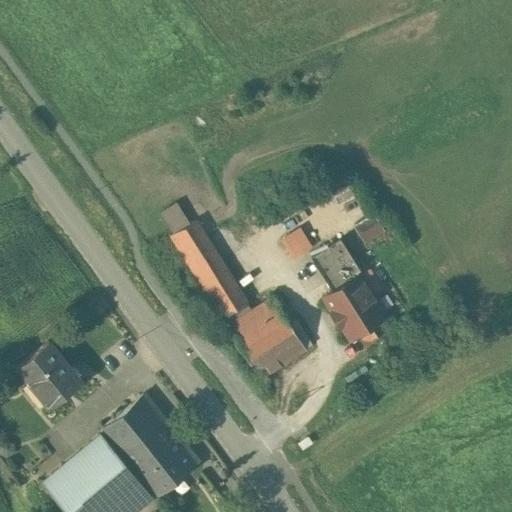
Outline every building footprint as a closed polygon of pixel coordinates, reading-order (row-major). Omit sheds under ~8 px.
[(172,225),(189,216),(180,199),(163,208),(172,225)] [(368,239),(387,227),(376,210),(357,222),(368,239)] [(190,222),(171,234),(222,316),(246,301),(203,232),(195,219),(190,222)] [(302,223),(282,236),(296,257),(316,244),(302,223)] [(358,274),(360,276),(362,274),(339,238),(310,256),(332,290),(358,274)] [(360,276),(358,274),(332,290),(323,296),(332,310),(331,311),(339,324),(340,323),(349,336),(384,314),(360,276)] [(272,296),(227,324),(259,375),(304,347),(288,322),(272,296)] [(295,318),(288,322),(304,347),(311,344),(295,318)] [(16,365),(28,380),(29,381),(32,378),(50,401),(47,403),(48,404),(80,379),(47,339),(16,365)] [(29,381),(28,380),(20,387),(39,410),(47,403),(50,401),(32,378),(29,381)] [(100,427),(102,430),(152,493),(153,494),(196,459),(142,392),(100,427)] [(99,432),(41,480),(67,511),(129,511),(151,494),(152,495),(153,494),(152,493),(102,430),(99,432)]
